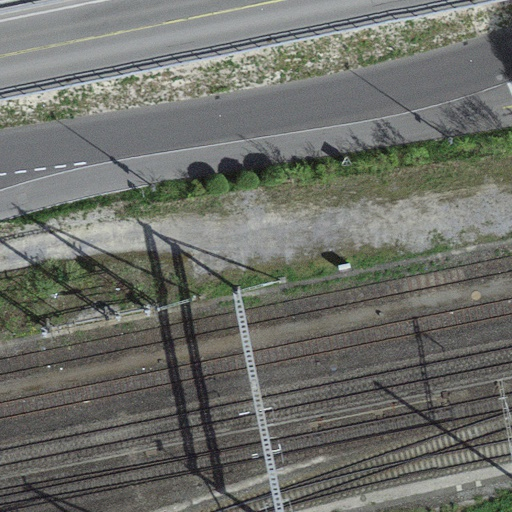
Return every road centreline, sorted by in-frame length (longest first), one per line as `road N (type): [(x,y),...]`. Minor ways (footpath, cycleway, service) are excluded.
road 1 (secondary): [(0,151),(373,89),(511,52)]
road 2 (secondary): [(0,56),(284,0)]
